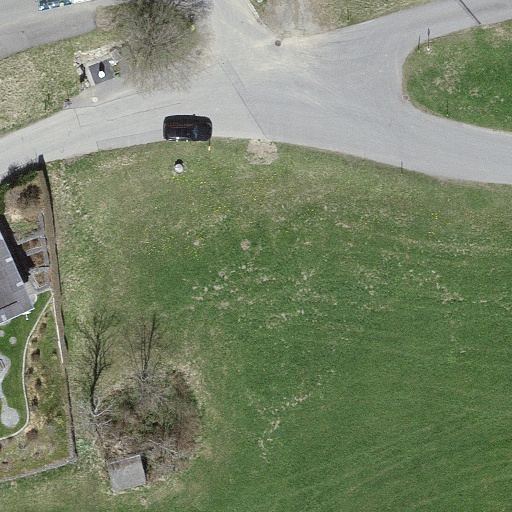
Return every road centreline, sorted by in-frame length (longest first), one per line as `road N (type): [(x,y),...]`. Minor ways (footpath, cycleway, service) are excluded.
road 1 (track): [(251,101),(425,22),(511,13)]
road 2 (unclassified): [(511,158),(251,101)]
road 3 (unclassified): [(251,101),(180,104),(73,128),(0,158)]
road 4 (residential): [(179,0),(230,27),(251,101)]
